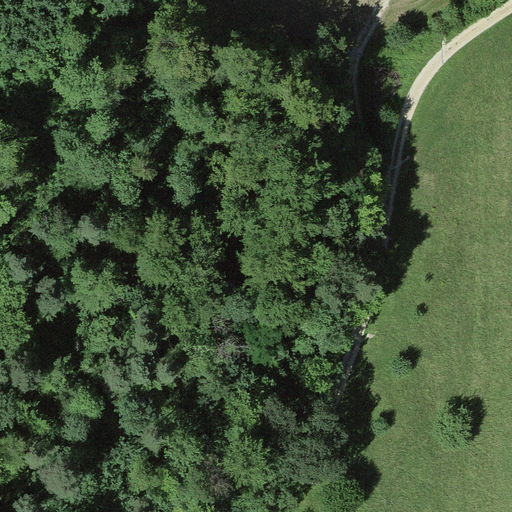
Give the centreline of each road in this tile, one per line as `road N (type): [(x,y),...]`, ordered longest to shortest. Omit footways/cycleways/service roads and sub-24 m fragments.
road 1 (track): [(381,0),(346,72),(385,217),(368,307),(302,472),(277,511)]
road 2 (track): [(346,72),(301,54),(115,12),(99,0)]
road 3 (track): [(385,217),(418,87),(442,55),(511,6)]
